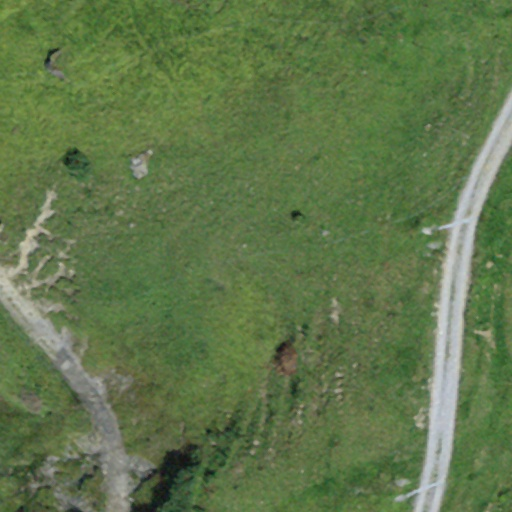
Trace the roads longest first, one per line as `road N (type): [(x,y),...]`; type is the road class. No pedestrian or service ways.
road 1 (track): [(425,511),(465,233),(511,117)]
road 2 (track): [(107,511),(114,442),(42,317),(0,266)]
